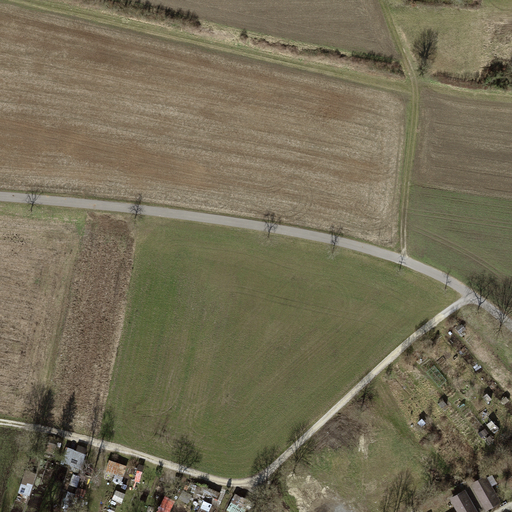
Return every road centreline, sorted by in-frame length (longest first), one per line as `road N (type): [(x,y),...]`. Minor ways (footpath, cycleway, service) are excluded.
road 1 (track): [(470,293),(249,482),(220,482),(88,439),(0,422)]
road 2 (unclassified): [(511,324),(438,274),(334,240),(246,222),(0,196)]
road 3 (track): [(381,0),(414,89),(402,260)]
